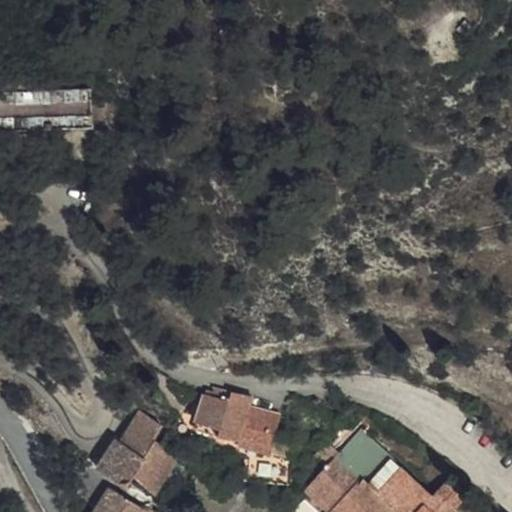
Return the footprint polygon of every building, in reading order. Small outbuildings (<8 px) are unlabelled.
[(459,48),(469,38),(462,32),(452,42),(459,48)] [(470,40),(469,38),(459,48),(462,50),(470,40)] [(262,410),(264,403),(243,397),(240,410),(226,407),(221,428),(230,431),(226,445),(245,451),(259,416),(262,410)] [(221,428),(226,407),(210,402),(197,441),(223,452),(226,445),(230,431),(221,428)] [(285,424),(259,416),(245,451),(272,463),(285,424)] [(137,494),(162,458),(169,446),(141,427),(126,452),(120,449),(113,465),(104,478),(131,500),(137,494)] [(471,511),(462,503),(453,511),(433,511),(370,455),(321,503),(329,511),(471,511)] [(137,494),(161,504),(181,471),(162,458),(137,494)] [(250,468),(242,489),(289,506),(297,484),(250,468)] [(277,511),(206,484),(202,493),(205,495),(195,511),(277,511)] [(125,511),(111,503),(105,511),(125,511)]
